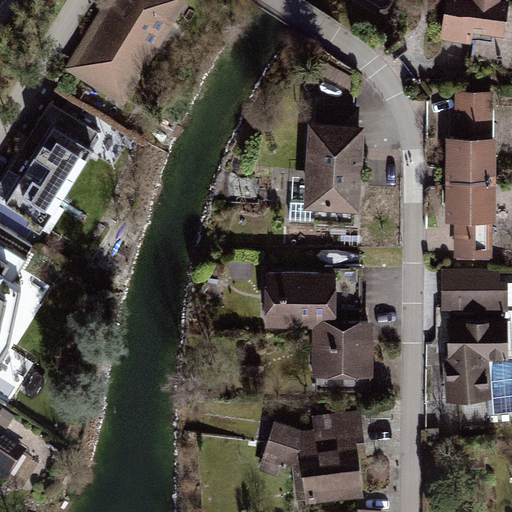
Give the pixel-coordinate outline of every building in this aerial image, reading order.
[(123,105),(187,0),(103,0),(60,66),(123,105)] [(445,0),(442,31),(473,36),(471,62),(475,65),(479,60),(484,59),(491,63),(507,77),(511,78),(511,4),(509,4),(509,0),(445,0)] [(493,130),(493,87),(455,86),(455,128),(446,128),(445,215),(454,215),(454,259),(493,259),(493,215),(496,215),(497,130),(493,130)] [(0,179),(0,198),(44,229),(100,134),(47,101),(0,179)] [(307,216),(362,217),(362,131),(350,131),(351,106),(319,105),(319,127),(308,127),(307,216)] [(48,291),(0,261),(0,340),(11,348),(48,291)] [(500,264),(442,265),(443,307),(449,307),(449,312),(447,312),(449,350),(446,353),(449,396),(459,395),(461,426),(491,424),(490,411),(511,409),(511,353),(509,353),(508,312),(506,312),(506,307),(508,306),(508,275),(500,275),(500,264)] [(337,278),(265,278),(265,325),(337,325),(337,278)] [(314,390),(372,388),(370,332),(312,335),(314,390)] [(301,503),(361,496),(357,451),(363,450),(359,412),(314,417),(310,430),(270,423),(257,470),(299,478),(301,503)] [(0,489),(6,493),(31,457),(0,435),(0,489)] [(479,511),(478,502),(456,505),(457,511),(479,511)]
